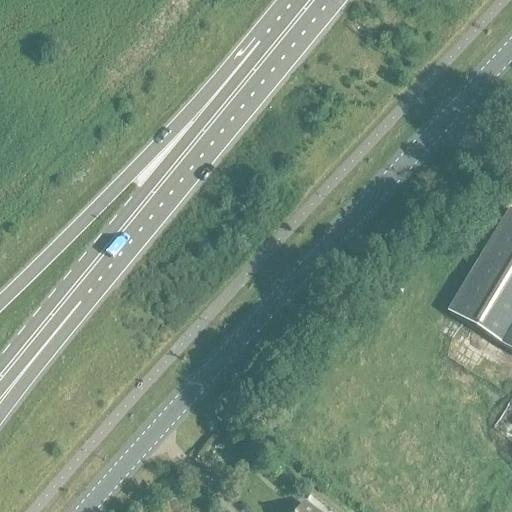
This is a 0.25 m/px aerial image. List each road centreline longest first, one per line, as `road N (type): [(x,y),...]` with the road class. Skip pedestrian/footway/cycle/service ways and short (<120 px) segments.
road 1 (tertiary): [(92,511),(511,53)]
road 2 (primary): [(274,45),(0,302)]
road 3 (primary): [(274,45),(74,287)]
road 4 (primary): [(0,413),(74,287)]
